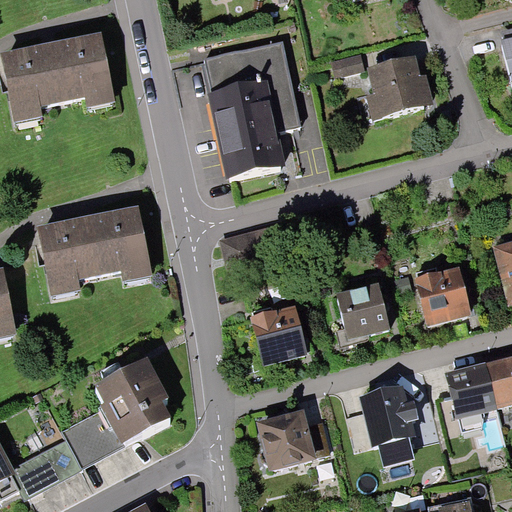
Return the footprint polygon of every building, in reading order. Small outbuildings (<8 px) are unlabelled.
[(326,0),(329,12),(374,0),(326,0)] [(511,45),(497,49),(511,99),(511,98),(511,29),(507,31),(511,45)] [(99,39),(1,59),(15,125),(39,120),(37,109),(86,99),(88,112),(113,107),(99,39)] [(282,46),(202,64),(228,180),(287,167),(280,140),(279,132),(300,127),(282,46)] [(362,54),(330,63),(334,77),(366,69),(362,54)] [(412,66),(369,78),(382,125),(434,111),(426,83),(418,85),(412,66)] [(140,211),(39,231),(52,299),(79,294),(77,285),(122,276),(124,285),(153,279),(140,211)] [(285,227),(220,243),(229,279),(294,264),(285,227)] [(511,248),(495,253),(510,311),(511,310),(511,248)] [(5,273),(0,274),(0,342),(18,339),(5,273)] [(460,273),(416,282),(426,329),(470,320),(460,273)] [(338,298),(347,331),(338,333),(342,350),(368,343),(367,339),(391,333),(379,287),(338,298)] [(296,310),(250,321),(262,370),(308,358),(296,310)] [(511,360),(486,366),(498,413),(511,408),(511,360)] [(67,444),(81,471),(170,425),(160,407),(168,403),(149,363),(119,378),(94,391),(105,413),(62,434),(67,444)] [(498,413),(486,366),(444,378),(456,421),(458,420),(462,435),(482,430),(485,416),(498,413)] [(403,390),(362,401),(365,415),(346,420),(355,455),(374,450),(377,459),(396,454),(394,445),(416,439),(412,424),(419,422),(415,404),(407,406),(403,390)] [(304,414),(257,426),(270,474),(316,462),(315,460),(331,456),(322,423),(308,427),(304,414)] [(81,471),(67,444),(13,471),(0,445),(0,498),(1,501),(21,490),(26,499),(81,471)]
